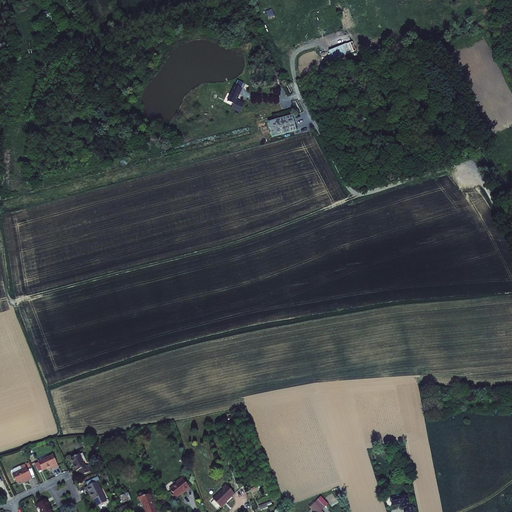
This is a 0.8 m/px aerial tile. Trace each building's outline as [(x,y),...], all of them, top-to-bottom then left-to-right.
[(265,11),(268,19),(274,16),(271,9),(265,11)] [(328,51),(332,61),(350,53),(346,44),(328,51)] [(251,81),(245,79),(236,99),(242,102),(250,86),(249,86),(251,81)] [(293,109),(269,116),(273,131),(297,124),(293,109)] [(76,451),(66,456),(72,469),(74,468),(77,474),(87,470),(83,463),(82,464),(76,451)] [(37,468),(41,466),(46,464),(46,465),(47,467),(53,464),(47,452),(32,459),(37,468)] [(21,465),(15,468),(7,472),(12,482),(16,480),(19,478),(20,481),(27,477),(21,465)] [(168,490),(172,496),(180,491),(181,492),(188,486),(181,476),(180,477),(178,476),(172,480),(174,481),(168,486),(170,489),(168,490)] [(102,502),(103,500),(93,481),(89,483),(81,487),(83,491),(85,490),(87,494),(90,500),(91,499),(94,505),(95,505),(102,502)] [(406,488),(390,492),(392,498),(401,496),(402,501),(404,501),(406,510),(414,508),(412,498),(409,498),(406,488)] [(142,494),(140,490),(134,492),(137,499),(138,498),(143,511),(152,511),(155,511),(149,498),(151,497),(148,492),(142,494)] [(225,495),(215,505),(216,506),(213,509),(216,511),(220,511),(221,511),(224,511),(227,510),(226,509),(236,499),(227,490),(223,494),(225,495)] [(46,511),(50,510),(42,496),(32,501),(34,505),(35,504),(39,511),(46,511)] [(323,503),(315,496),(309,504),(315,509),(312,511),(321,511),(324,510),(320,507),(323,503)]
